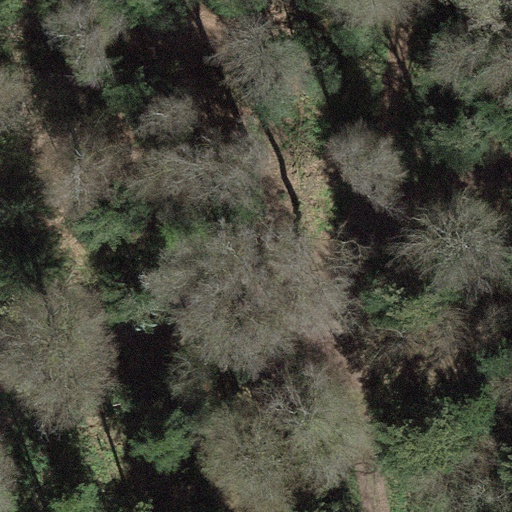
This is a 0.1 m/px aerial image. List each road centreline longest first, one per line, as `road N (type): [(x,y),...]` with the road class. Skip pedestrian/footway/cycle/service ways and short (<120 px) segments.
road 1 (track): [(0,372),(338,242)]
road 2 (track): [(374,511),(345,360),(338,242)]
road 3 (track): [(338,242),(385,0)]
road 4 (track): [(338,242),(511,175)]
